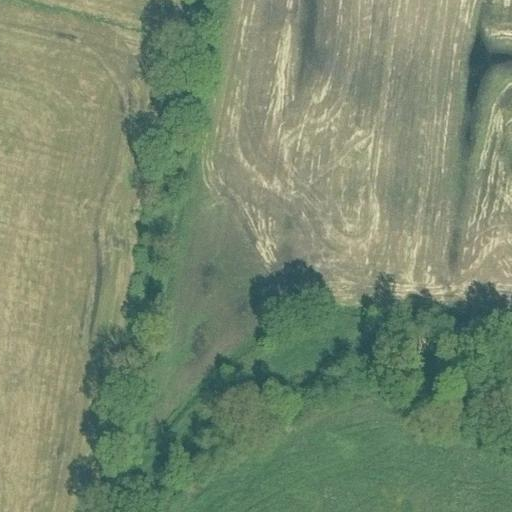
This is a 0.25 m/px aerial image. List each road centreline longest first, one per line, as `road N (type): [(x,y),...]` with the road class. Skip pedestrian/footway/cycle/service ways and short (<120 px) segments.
road 1 (track): [(112,511),(195,0)]
road 2 (track): [(116,494),(253,379),(344,345),(360,328),(511,341)]
